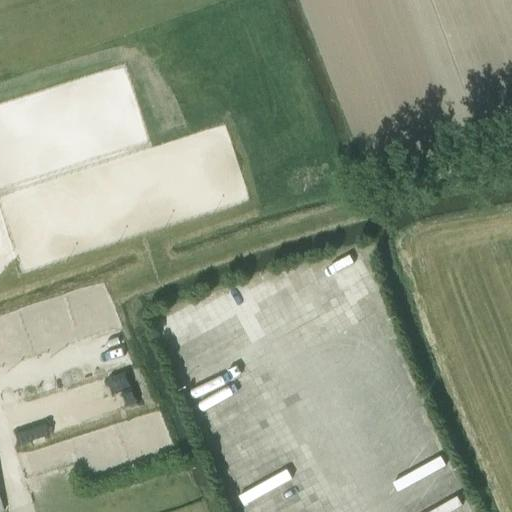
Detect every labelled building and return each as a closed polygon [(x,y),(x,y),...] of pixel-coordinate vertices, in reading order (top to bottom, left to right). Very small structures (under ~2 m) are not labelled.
[(315,311),(373,276),(366,266),(309,300),(315,311)] [(118,333),(84,345),(95,374),(129,362),(118,333)] [(136,369),(52,403),(57,415),(141,381),(136,369)] [(229,415),(235,427),(276,406),(270,394),(229,415)] [(48,400),(22,409),(27,422),(52,414),(48,400)] [(432,484),(449,458),(429,444),(411,470),(432,484)] [(412,511),(443,511),(465,485),(447,470),(412,511)] [(459,502),(451,511),(464,511),(467,508),(459,502)]
